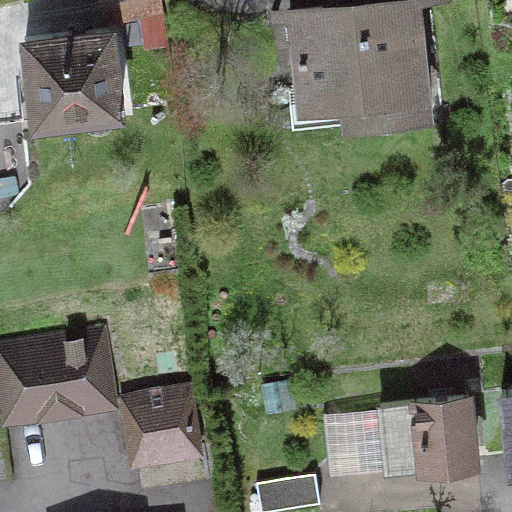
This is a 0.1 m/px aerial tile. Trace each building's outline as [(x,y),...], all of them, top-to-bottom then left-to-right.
[(158,0),(101,0),(106,19),(160,8),(158,0)] [(426,111),(413,0),(381,0),(294,10),(304,105),(378,97),(380,116),(426,111)] [(33,108),(44,117),(82,113),(87,122),(98,126),(107,121),(111,109),(117,108),(109,28),(25,38),(33,108)] [(0,349),(0,363),(8,414),(108,397),(97,333),(0,349)] [(187,384),(123,394),(133,460),(198,449),(187,384)] [(511,387),(500,389),(510,467),(511,466),(511,387)] [(380,403),(387,466),(473,457),(466,394),(380,403)] [(261,509),(319,499),(314,470),(256,480),(261,509)]
